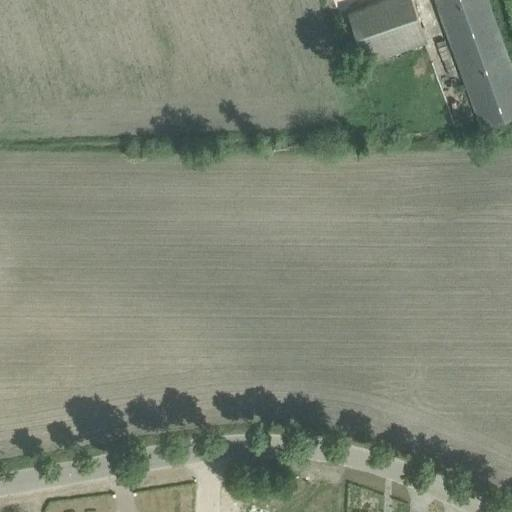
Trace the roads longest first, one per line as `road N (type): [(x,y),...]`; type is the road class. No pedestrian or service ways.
road 1 (unclassified): [(215,445),(304,446),(478,511)]
road 2 (unclassified): [(0,484),(215,445)]
